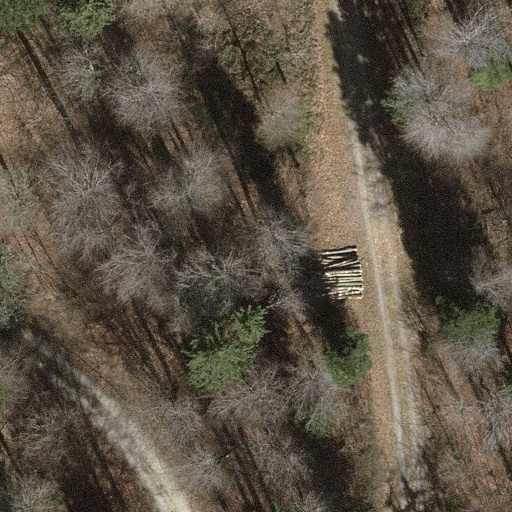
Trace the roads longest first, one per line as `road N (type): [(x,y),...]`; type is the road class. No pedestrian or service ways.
road 1 (track): [(412,511),(347,0)]
road 2 (track): [(175,511),(121,419),(59,364),(0,331)]
